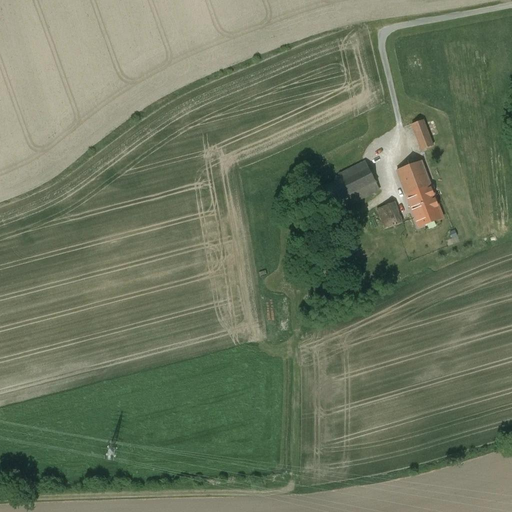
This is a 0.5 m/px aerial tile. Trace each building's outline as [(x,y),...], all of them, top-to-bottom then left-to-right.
[(423,121),(411,125),(421,151),(433,146),(423,121)] [(343,201),(381,184),(368,155),(330,172),(343,201)] [(396,171),(409,204),(434,196),(420,162),(396,171)] [(443,219),(434,196),(409,204),(418,228),(443,219)] [(403,223),(395,203),(377,210),(384,230),(403,223)]
